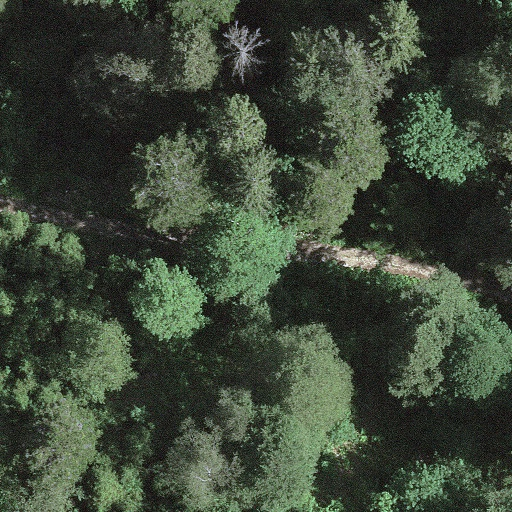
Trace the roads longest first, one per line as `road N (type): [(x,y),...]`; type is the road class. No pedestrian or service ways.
road 1 (track): [(0,210),(76,227),(328,256),(511,296)]
road 2 (track): [(324,0),(511,24)]
